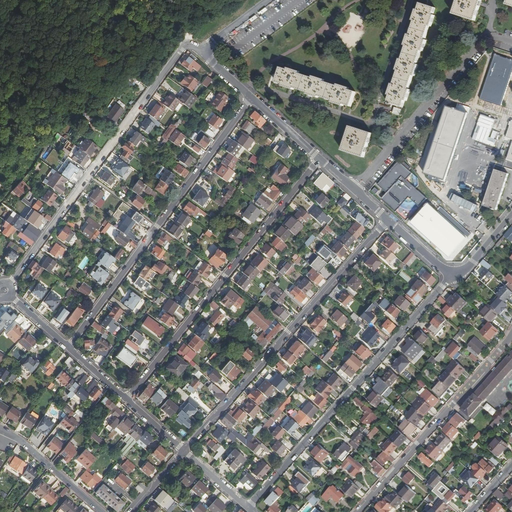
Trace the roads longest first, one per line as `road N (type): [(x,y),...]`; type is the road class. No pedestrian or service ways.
road 1 (residential): [(9,283),(184,45),(202,52)]
road 2 (residential): [(251,98),(68,347)]
road 3 (residential): [(246,507),(450,277)]
road 4 (residential): [(386,220),(185,451)]
road 5 (residential): [(127,398),(318,159)]
road 6 (residential): [(511,335),(358,511)]
road 7 (residential): [(511,41),(477,43),(353,190)]
road 8 (residential): [(100,511),(0,430)]
